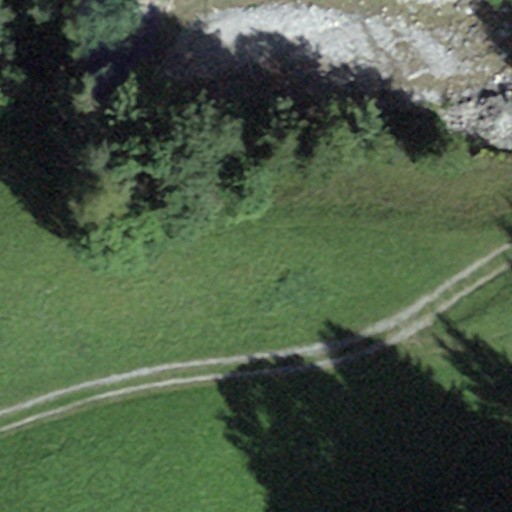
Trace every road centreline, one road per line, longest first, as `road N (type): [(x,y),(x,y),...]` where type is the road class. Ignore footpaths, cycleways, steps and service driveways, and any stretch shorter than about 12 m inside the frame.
road 1 (track): [(368,349),(126,384),(0,423)]
road 2 (track): [(511,255),(368,349)]
